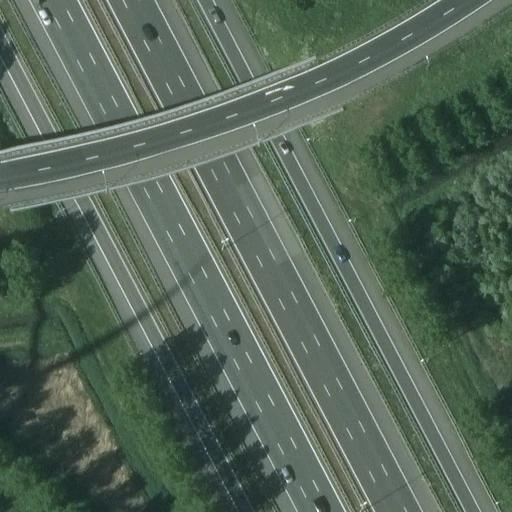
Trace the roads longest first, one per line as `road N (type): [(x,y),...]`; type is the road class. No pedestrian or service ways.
road 1 (motorway): [(400,511),(130,0)]
road 2 (motorway): [(56,0),(326,511)]
road 3 (motorway): [(474,511),(207,0)]
road 4 (motorway): [(0,43),(245,511)]
road 5 (motorway): [(0,176),(128,149),(249,108),(463,0)]
